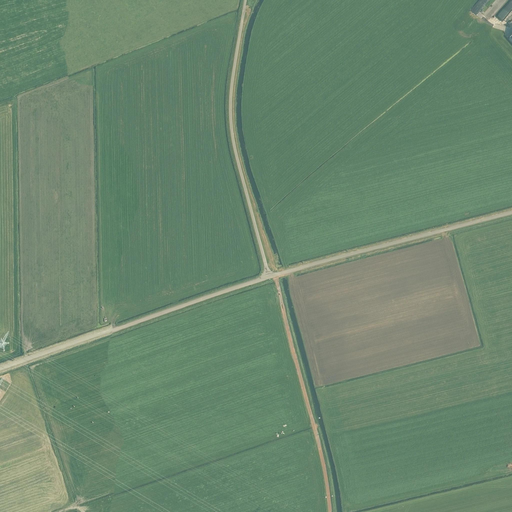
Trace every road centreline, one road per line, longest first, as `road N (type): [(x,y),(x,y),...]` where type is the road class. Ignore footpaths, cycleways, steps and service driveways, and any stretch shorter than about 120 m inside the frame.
road 1 (unclassified): [(0,368),(268,274)]
road 2 (unclassified): [(268,274),(230,120),(244,0)]
road 3 (unclassified): [(268,274),(511,210)]
